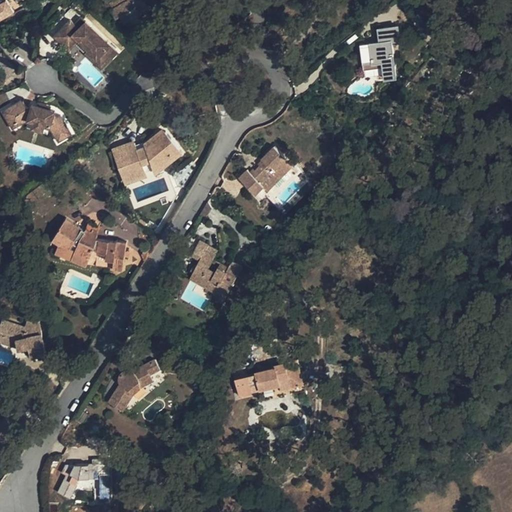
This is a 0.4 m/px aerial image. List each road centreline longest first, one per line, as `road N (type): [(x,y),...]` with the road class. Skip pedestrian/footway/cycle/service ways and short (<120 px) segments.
road 1 (residential): [(236,121),(17,489)]
road 2 (residential): [(221,79),(202,72),(143,82),(111,117),(46,78)]
road 3 (residential): [(236,121),(262,119),(277,89),(269,72),(244,63),(221,79)]
